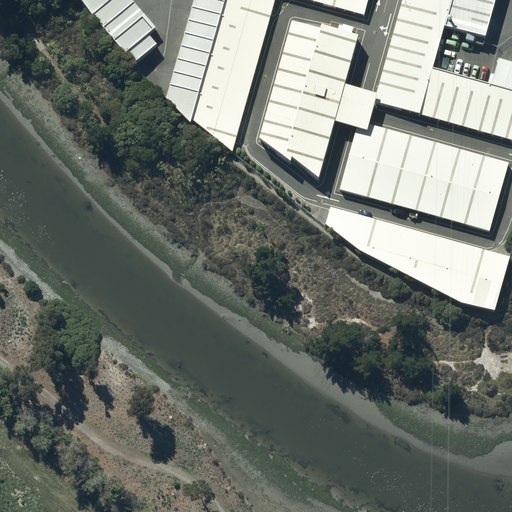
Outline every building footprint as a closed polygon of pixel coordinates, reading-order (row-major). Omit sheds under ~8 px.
[(79,0),(92,16),(132,63),(155,41),(149,32),(154,23),(135,0),(79,0)] [(221,0),(188,0),(166,100),(192,119),(221,0)] [(276,0),(309,0),(364,15),(368,0),(221,0),(192,119),(233,152),(276,0)] [(511,58),(496,54),(488,80),(430,63),(443,18),(447,0),(398,0),(372,98),(511,135),(511,58)] [(352,30),(288,13),(253,136),(311,174),(330,115),(360,123),(372,87),(339,79),(352,30)] [(346,186),(494,229),(511,164),(511,159),(366,117),(346,186)] [(460,306),(493,312),(509,257),(331,206),(326,226),(362,254),(460,306)]
